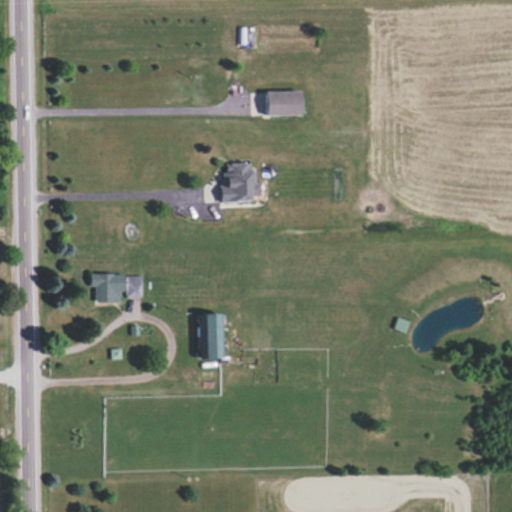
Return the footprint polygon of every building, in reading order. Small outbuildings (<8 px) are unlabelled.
[(263,116),(299,115),(298,91),(263,92),(263,116)] [(220,202),(249,201),(249,196),(257,196),(257,181),(249,181),(249,163),(219,164),(220,202)] [(92,302),(120,302),(120,273),(87,274),(87,287),(92,287),(92,302)] [(139,276),(124,276),(124,297),(139,297),(139,276)] [(194,314),(196,359),(220,358),(219,313),(194,314)] [(391,329),(402,333),(406,321),(395,317),(391,329)]
